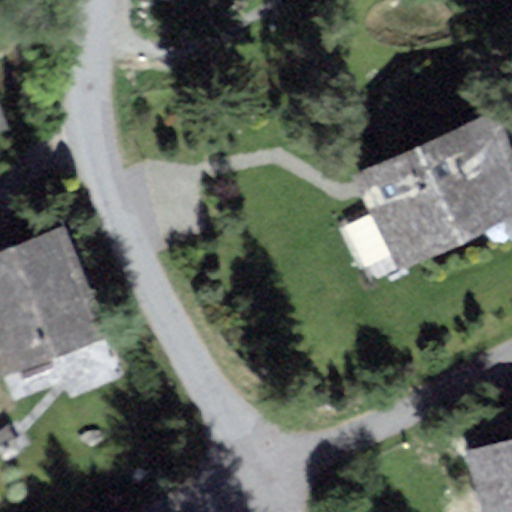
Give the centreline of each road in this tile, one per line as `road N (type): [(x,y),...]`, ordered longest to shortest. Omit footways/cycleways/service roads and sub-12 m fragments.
road 1 (residential): [(273,474),(161,293),(112,146),(111,0)]
road 2 (residential): [(511,354),(273,474)]
